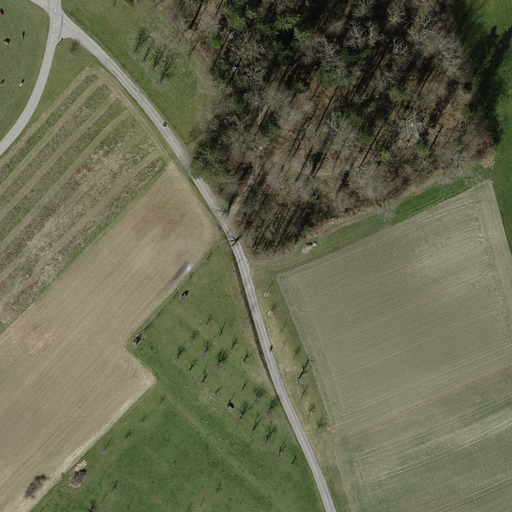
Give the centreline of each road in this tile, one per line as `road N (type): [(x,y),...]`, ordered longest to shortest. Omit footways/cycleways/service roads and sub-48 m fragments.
road 1 (track): [(330,511),(225,220),(139,98),(55,13)]
road 2 (track): [(255,181),(392,45),(447,5)]
road 3 (track): [(225,220),(255,181),(255,71),(241,38),(269,16)]
road 4 (track): [(0,148),(43,77),(55,13)]
